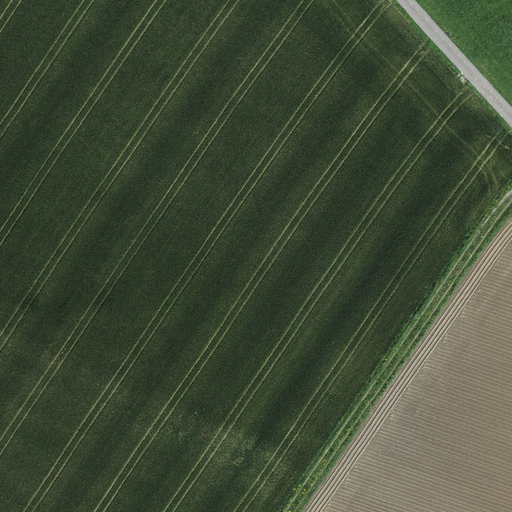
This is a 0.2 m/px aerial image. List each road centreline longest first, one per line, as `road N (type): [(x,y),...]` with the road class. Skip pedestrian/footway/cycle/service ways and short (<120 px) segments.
road 1 (track): [(511,196),(279,511)]
road 2 (unclassified): [(406,0),(511,116)]
